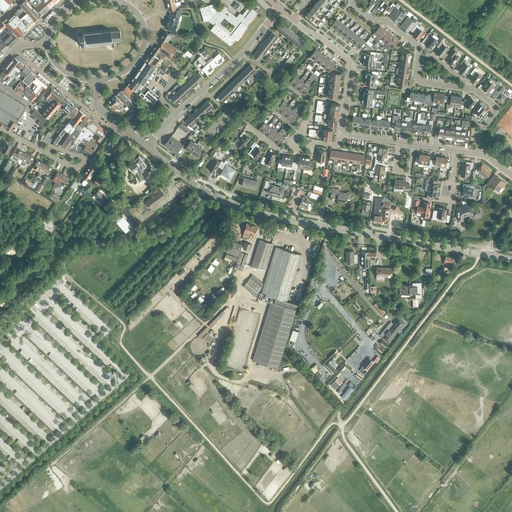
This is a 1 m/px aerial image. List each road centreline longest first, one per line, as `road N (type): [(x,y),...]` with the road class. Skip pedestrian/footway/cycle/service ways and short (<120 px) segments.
road 1 (track): [(481,254),(271,503),(120,344),(122,323),(54,267)]
road 2 (tertiary): [(481,254),(243,208),(146,146)]
road 3 (residential): [(476,154),(493,105),(474,89),(419,80),(419,47),(349,0)]
road 4 (residential): [(176,114),(279,8)]
road 5 (unknown): [(511,87),(402,0)]
road 6 (track): [(149,377),(51,465)]
road 7 (tertiary): [(94,80),(119,74),(141,55),(141,18),(116,0)]
